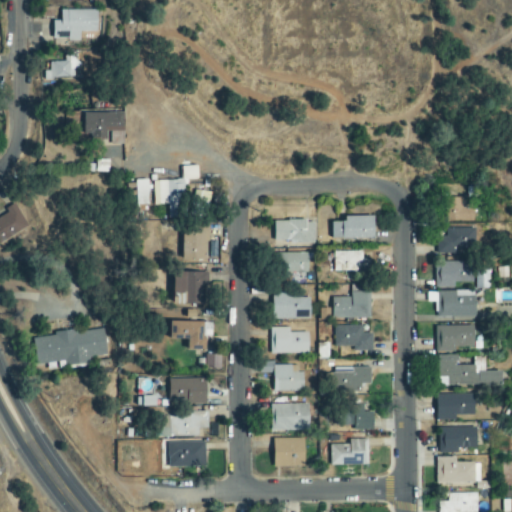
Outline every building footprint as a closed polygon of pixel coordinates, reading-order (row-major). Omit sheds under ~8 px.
[(96,10),(59,10),(59,21),(51,22),(51,40),(79,40),(79,33),(96,33),(96,10)] [(47,63),(48,71),(43,72),(43,80),(73,78),(73,62),(47,63)] [(123,113),(82,113),(82,138),(105,138),(105,131),(123,131),(123,113)] [(197,166),(181,167),(181,181),(197,180),(197,166)] [(135,205),(147,205),(146,180),(134,180),(135,205)] [(153,206),(166,206),(167,218),(184,218),(184,181),(152,182),(153,206)] [(209,202),(210,192),(193,191),(192,200),(209,202)] [(472,222),(473,209),(461,208),(461,198),(444,198),(444,221),(472,222)] [(0,217),(0,242),(27,228),(14,203),(4,208),(7,214),(0,217)] [(330,239),(372,238),(372,216),(343,217),(343,222),(330,222),(330,239)] [(272,221),(272,243),(313,243),(314,221),(272,221)] [(181,260),(205,260),(206,224),(182,223),(181,260)] [(455,254),(455,250),(466,249),(466,237),(472,237),(472,228),(444,229),(444,237),(438,238),(439,254),(455,254)] [(333,252),(334,271),(361,270),(361,251),(333,252)] [(307,273),(306,253),(270,253),(271,279),(288,278),(288,274),(307,273)] [(471,283),(471,262),(434,263),(434,289),(453,288),(453,283),(471,283)] [(171,304),(204,305),(205,273),(172,272),(171,304)] [(369,319),(369,293),(349,293),(349,297),(331,298),(332,319),(369,319)] [(272,297),(272,314),(280,314),(280,318),(306,319),(306,297),(272,297)] [(201,322),(168,322),(168,339),(185,339),(185,350),(205,351),(205,338),(201,338),(201,322)] [(333,347),(352,346),(352,352),(370,352),(370,334),(363,334),(363,326),(333,326),(333,347)] [(472,347),(472,326),(434,326),(434,353),(454,353),(454,348),(472,347)] [(269,355),(307,354),(307,332),(288,333),(288,328),(269,328),(269,355)] [(106,357),(103,329),(52,334),(52,336),(32,338),(34,365),(65,362),(65,366),(90,364),(89,358),(106,357)] [(220,369),(220,355),(205,355),(204,369),(220,369)] [(436,386),(476,386),(499,386),(499,371),(482,372),(482,358),(472,358),(472,365),(456,366),(456,356),(436,356),(436,386)] [(272,393),(300,392),(300,365),(271,366),(271,362),(258,362),(259,374),(272,374),(272,393)] [(369,367),(332,368),(332,377),(324,377),(324,391),(358,390),(358,384),(369,384),(369,367)] [(167,406),(205,405),(205,379),(167,379),(167,406)] [(472,395),(434,395),(435,421),(455,421),(454,416),(473,416),(472,395)] [(308,430),(307,404),(269,405),(270,431),(308,430)] [(371,412),(362,413),(362,404),(342,404),(343,426),(352,426),(353,431),(372,430),(371,412)] [(160,437),(197,437),(197,428),(207,428),(207,411),(171,411),(171,416),(161,416),(160,437)] [(436,428),(437,454),(456,454),(456,449),(475,449),(475,428),(436,428)] [(272,468),(303,467),(303,439),(272,439),(272,468)] [(329,445),(329,466),(367,465),(366,440),(348,440),(348,445),(329,445)] [(167,444),(167,468),(202,467),(201,443),(167,444)] [(435,458),(435,485),(478,484),(478,463),(454,464),(454,458),(435,458)] [(475,511),(475,494),(445,494),(446,502),(437,503),(436,511),(475,511)]
